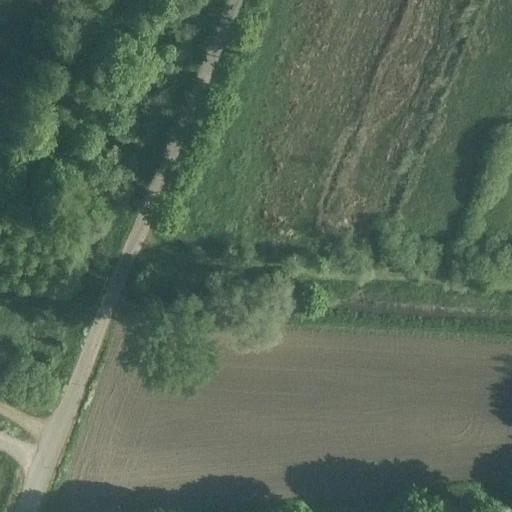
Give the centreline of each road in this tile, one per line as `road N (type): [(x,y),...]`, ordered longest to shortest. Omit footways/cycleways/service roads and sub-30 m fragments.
road 1 (track): [(511,288),(331,280),(164,251),(139,236)]
road 2 (unclassified): [(139,236),(24,511)]
road 3 (unclassified): [(139,236),(238,0)]
